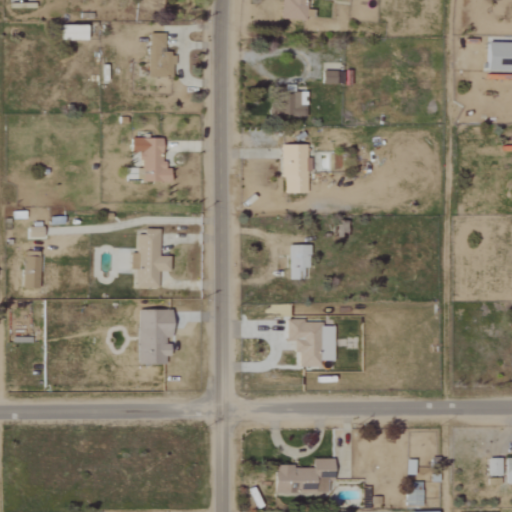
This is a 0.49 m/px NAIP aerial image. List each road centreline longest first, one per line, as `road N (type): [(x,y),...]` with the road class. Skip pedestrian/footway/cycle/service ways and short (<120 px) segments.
road 1 (residential): [(0,411),(511,405)]
road 2 (tertiary): [(218,511),(215,0)]
